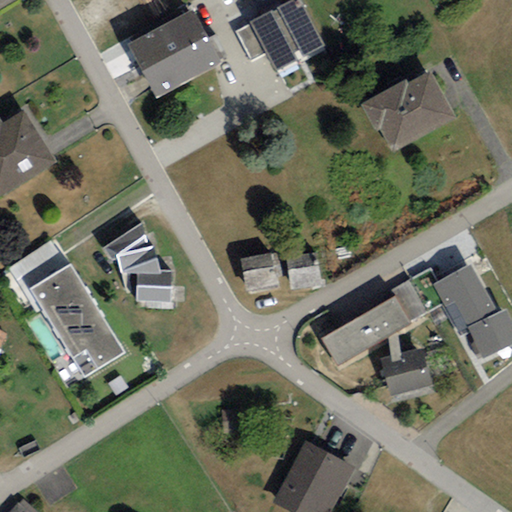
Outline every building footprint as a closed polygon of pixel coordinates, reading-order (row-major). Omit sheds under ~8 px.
[(300,0),(285,0),(250,19),(275,66),(323,40),(300,0)] [(192,5),(127,40),(156,93),(221,57),(192,5)] [(405,75),(363,100),(392,150),(457,112),(429,65),(407,78),(405,75)] [(0,118),(0,191),(55,158),(23,106),(1,120),(0,118)] [(159,234),(117,259),(156,324),(198,299),(159,234)] [(286,252),(254,254),(256,293),(289,291),(286,252)] [(297,259),(299,291),(332,289),(330,257),(297,259)] [(495,308),(470,260),(437,277),(434,278),(445,298),(461,329),(468,325),(484,355),(511,340),(511,319),(504,304),(495,308)] [(430,265),(393,286),(395,290),(411,317),(445,298),(434,278),(437,277),(430,265)] [(82,266),(38,291),(91,383),(135,358),(82,266)] [(395,290),(320,335),(337,362),(411,317),(395,290)] [(0,368),(15,337),(0,329),(0,368)] [(432,386),(422,345),(381,356),(391,396),(432,386)] [(286,511),(338,511),(362,465),(309,439),(275,506),(286,511)] [(47,511),(31,497),(16,511),(47,511)]
